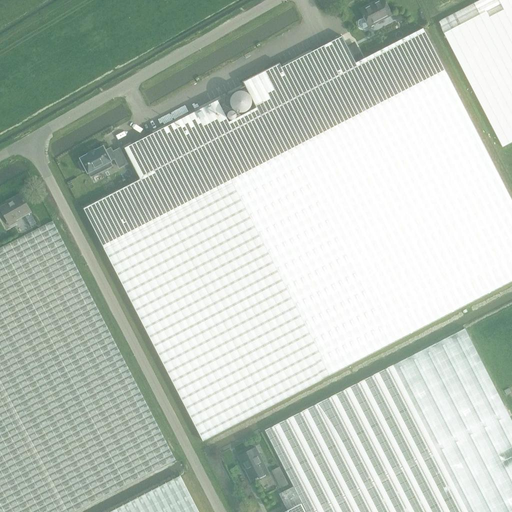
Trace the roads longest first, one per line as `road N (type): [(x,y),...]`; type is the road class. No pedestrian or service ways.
road 1 (unclassified): [(218,511),(28,140)]
road 2 (unclassified): [(144,118),(318,27)]
road 3 (unclassified): [(127,84),(276,0)]
